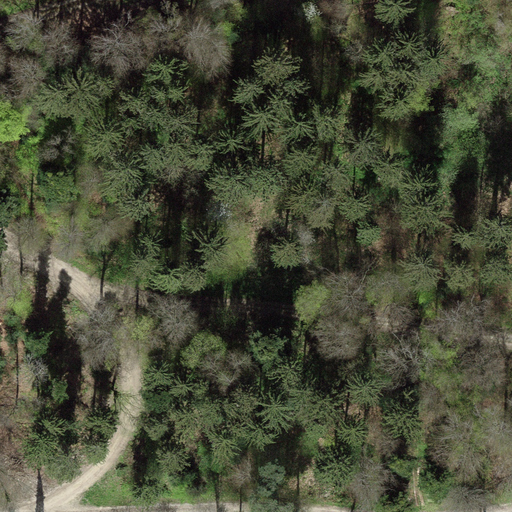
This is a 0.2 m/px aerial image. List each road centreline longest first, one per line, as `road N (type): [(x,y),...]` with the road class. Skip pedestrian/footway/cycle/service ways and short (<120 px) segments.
road 1 (track): [(511,339),(169,303),(63,275)]
road 2 (track): [(0,239),(63,275),(104,319),(125,375),(127,415),(107,466),(87,487),(30,511)]
road 3 (track): [(122,0),(0,39)]
